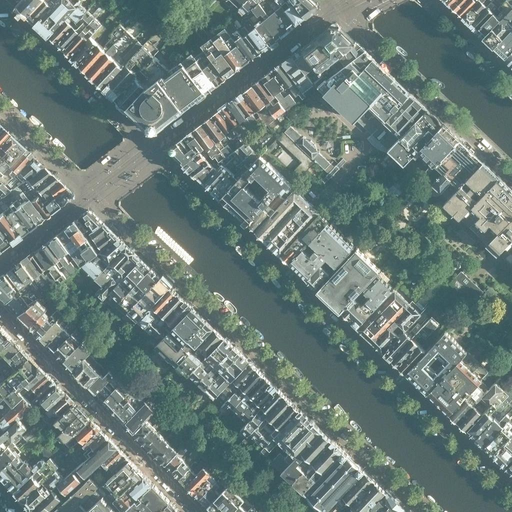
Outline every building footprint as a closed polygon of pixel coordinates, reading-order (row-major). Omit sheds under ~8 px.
[(29,15),(42,0),(22,0),(18,5),(29,15)] [(36,22),(57,0),(42,0),(29,15),(36,22)] [(50,35),(80,3),(81,2),(78,0),(75,3),(71,0),(57,0),(36,22),(37,23),(43,28),(49,34),(49,35),(50,35)] [(166,4),(162,0),(154,0),(154,1),(162,9),(166,4)] [(173,0),(162,0),(166,4),(174,12),(180,6),(174,0),(173,0)] [(241,8),(248,0),(232,0),(235,2),(229,8),(231,10),(237,4),(241,8)] [(243,14),(245,12),(251,8),(261,0),(248,0),(241,8),(239,10),(243,14)] [(276,11),(270,4),(267,0),(261,0),(251,8),(259,18),(260,18),(277,39),(290,29),(276,11)] [(296,24),(283,7),(277,0),(267,0),(270,4),(273,2),(279,9),(276,11),(290,29),(296,24)] [(317,4),(312,0),(294,0),(295,1),(306,16),(317,9),(317,4)] [(445,0),(463,16),(478,0),(445,0)] [(470,23),(492,0),(478,0),(463,16),(470,23)] [(477,30),(494,12),(498,7),(505,0),(492,0),(470,23),(477,30)] [(484,36),(511,6),(511,3),(508,0),(505,0),(498,7),(502,10),(497,15),(494,12),(477,30),(484,36)] [(495,46),(511,28),(511,0),(508,0),(511,3),(511,6),(484,36),(495,46)] [(306,16),(295,1),(291,4),(290,3),(289,3),(285,6),(283,7),(296,24),(306,16)] [(71,23),(70,22),(72,20),(75,23),(78,21),(88,10),(80,3),(50,35),(57,42),(72,27),(70,25),(71,23)] [(166,4),(162,9),(161,9),(169,17),(174,12),(166,4)] [(191,16),(180,6),(174,12),(185,22),(185,23),(191,16)] [(277,39),(260,18),(259,18),(251,8),(245,12),(248,16),(270,45),(277,39)] [(65,49),(95,17),(88,10),(78,21),(81,24),(77,28),(73,25),(72,27),(57,42),(65,49)] [(72,56),(102,24),(107,19),(99,12),(95,17),(65,49),(72,56)] [(185,22),(174,12),(169,17),(180,27),(185,22)] [(270,45),(248,16),(247,16),(245,17),(244,18),(241,21),(245,26),(263,50),(270,45)] [(80,64),(99,43),(96,40),(101,35),(99,34),(106,27),(102,24),(72,56),(80,64)] [(88,71),(126,30),(119,24),(110,34),(112,37),(103,47),(99,43),(80,64),(88,71)] [(327,79),(365,50),(350,36),(350,37),(340,28),(341,27),(339,25),(338,24),(337,24),(336,24),(335,24),(334,24),(333,24),(332,24),(331,25),(329,26),(330,27),(305,46),(304,45),(303,47),(327,79)] [(263,50),(245,26),(238,31),(256,55),(263,50)] [(211,37),(201,28),(196,33),(205,41),(211,37)] [(250,59),(231,35),(226,28),(222,31),(221,29),(211,37),(236,70),(250,59)] [(506,57),(511,50),(511,28),(495,46),(506,57)] [(96,79),(135,37),(127,29),(126,30),(88,71),(96,79)] [(256,55),(238,31),(237,29),(231,35),(250,59),(256,55)] [(104,87),(143,45),(135,37),(96,79),(104,87)] [(211,37),(205,41),(202,44),(202,45),(226,77),(236,70),(211,37)] [(138,73),(131,67),(137,61),(144,67),(154,56),(143,45),(104,87),(115,97),(136,76),(138,73)] [(226,77),(202,45),(197,49),(205,60),(207,58),(209,60),(206,62),(221,81),(226,77)] [(328,79),(327,79),(303,47),(292,55),(317,87),(320,85),(328,79)] [(221,81),(206,62),(204,63),(203,62),(205,60),(197,49),(192,53),(216,85),(221,81)] [(443,124),(425,107),(395,78),(365,50),(327,79),(328,79),(320,85),(387,149),(404,165),(443,124)] [(216,85),(192,53),(182,61),(206,92),(216,85)] [(317,87),(292,55),(282,63),(307,95),(317,87)] [(126,108),(148,85),(149,86),(160,77),(169,70),(154,56),(144,67),(147,71),(146,72),(149,76),(143,83),(136,76),(115,97),(116,98),(126,108)] [(206,92),(182,61),(169,70),(160,77),(184,109),(206,93),(206,92)] [(307,95),(282,63),(272,70),(296,101),(297,103),(307,95)] [(296,101),(272,70),(262,78),(287,111),(289,109),(288,108),(296,101)] [(184,109),(160,77),(149,86),(148,85),(126,108),(127,109),(131,114),(132,113),(133,114),(143,123),(143,124),(149,130),(149,129),(149,130),(158,129),(159,129),(160,128),(159,128),(164,124),(164,125),(165,124),(177,114),(178,114),(183,110),(184,109)] [(290,114),(287,111),(262,78),(252,85),(277,117),(286,129),(292,123),(290,121),(286,118),(290,114)] [(277,117),(252,85),(243,93),(267,124),(277,117)] [(267,124),(243,93),(235,98),(253,122),(260,131),(268,125),(267,124)] [(253,122),(235,98),(228,104),(247,130),(248,131),(250,130),(250,128),(248,126),(253,122)] [(247,130),(228,104),(220,110),(241,137),(244,134),(243,133),(247,130)] [(244,142),(241,137),(220,110),(212,116),(235,146),(237,148),(244,142)] [(235,146),(212,116),(203,123),(227,155),(233,150),(232,148),(235,146)] [(227,155),(203,123),(193,131),(205,147),(211,155),(217,163),(227,155)] [(483,161),(477,156),(443,124),(404,165),(420,181),(436,165),(443,172),(442,173),(441,173),(433,182),(433,185),(439,191),(442,191),(451,182),(450,181),(451,180),(459,187),(483,161)] [(317,148),(316,143),(312,139),(307,139),(302,134),(301,136),(291,126),(286,132),(325,169),(330,163),(320,153),(321,152),(317,148)] [(10,163),(24,148),(1,127),(0,128),(0,173),(7,166),(10,163)] [(205,147),(193,131),(171,148),(170,149),(170,150),(171,150),(184,163),(205,147)] [(314,163),(282,133),(277,139),(301,162),(308,169),(314,163)] [(226,166),(232,160),(237,165),(253,149),(244,142),(237,148),(233,150),(227,155),(217,163),(199,177),(213,190),(231,171),(226,166)] [(191,170),(211,155),(205,147),(184,163),(191,170)] [(3,184),(17,168),(18,168),(31,155),(24,148),(10,163),(13,166),(8,171),(7,169),(8,167),(7,166),(0,173),(0,180),(1,182),(0,183),(0,187),(7,194),(10,192),(10,191),(3,184)] [(220,197),(259,156),(253,149),(237,165),(231,171),(213,190),(220,197)] [(10,191),(25,180),(43,166),(31,154),(31,155),(18,168),(17,168),(3,184),(10,191)] [(199,177),(217,163),(211,155),(191,170),(199,177)] [(267,162),(267,163),(259,156),(220,197),(248,224),(278,192),(283,196),(292,186),(285,179),(267,162)] [(323,184),(346,160),(343,157),(320,181),(323,184)] [(511,188),(507,183),(483,161),(459,187),(444,203),(487,244),(502,228),(509,234),(506,237),(505,237),(498,243),(497,242),(491,248),(499,254),(504,249),(503,247),(510,239),(511,240),(511,255),(508,260),(510,262),(511,262),(511,188)] [(292,186),(308,169),(301,162),(285,179),(292,186)] [(30,188),(50,173),(43,166),(25,180),(30,188)] [(42,218),(29,201),(27,199),(31,197),(34,194),(36,196),(57,180),(50,173),(30,188),(25,180),(10,191),(10,192),(34,224),(42,218)] [(43,204),(52,197),(65,187),(58,180),(57,180),(36,196),(43,204)] [(256,231),(295,189),(292,186),(283,196),(278,192),(248,224),(256,231)] [(58,205),(70,196),(70,192),(65,187),(52,197),(58,205)] [(280,254),(319,212),(312,205),(295,189),(256,231),(272,246),(280,254)] [(10,192),(7,194),(2,197),(27,229),(34,224),(10,192)] [(49,212),(43,204),(36,196),(34,194),(31,197),(32,199),(29,201),(42,218),(47,214),(49,212)] [(27,229),(2,197),(0,198),(0,209),(19,235),(22,233),(27,229)] [(58,205),(52,197),(43,204),(49,212),(58,205)] [(19,235),(0,209),(0,231),(9,243),(19,235)] [(119,237),(91,211),(87,211),(82,214),(95,230),(87,236),(99,252),(119,237)] [(310,240),(328,221),(319,212),(280,254),(289,262),(304,246),(310,240)] [(95,230),(82,214),(75,220),(84,232),(87,236),(95,230)] [(99,252),(87,236),(84,232),(75,220),(65,227),(90,259),(99,252)] [(337,265),(355,246),(328,221),(310,240),(317,246),(311,253),(304,246),(289,262),(308,279),(322,264),(328,257),(337,265)] [(90,259),(65,227),(57,234),(81,266),(90,259)] [(0,249),(9,243),(0,231),(0,249)] [(81,266),(57,234),(49,240),(72,273),(75,271),(81,266)] [(99,260),(102,257),(109,264),(127,245),(119,237),(99,252),(90,259),(81,266),(75,271),(79,275),(86,269),(95,278),(107,266),(101,261),(99,261),(99,260)] [(72,273),(49,240),(42,245),(66,277),(72,273)] [(66,277),(42,245),(35,250),(57,279),(60,282),(66,277)] [(117,271),(134,252),(127,245),(109,264),(107,266),(95,278),(103,285),(111,276),(112,276),(107,272),(112,266),(117,271)] [(341,311),(377,273),(380,270),(357,248),(318,289),(341,311)] [(57,279),(35,250),(29,255),(51,283),(54,287),(56,285),(55,283),(53,282),(57,279)] [(103,299),(141,259),(134,252),(117,271),(120,273),(114,279),(111,276),(103,285),(96,292),(103,299)] [(51,283),(29,255),(22,261),(43,289),(51,283)] [(113,308),(151,268),(141,259),(103,299),(113,308)] [(43,289),(22,261),(15,266),(33,289),(39,298),(46,293),(43,289)] [(316,287),(330,272),(322,264),(308,279),(316,287)] [(33,289),(15,266),(5,273),(17,289),(19,292),(23,296),(33,289)] [(143,296),(161,277),(151,268),(113,308),(123,317),(140,299),(143,296)] [(472,282),(460,271),(454,277),(462,284),(466,288),(472,282)] [(17,289),(5,273),(0,277),(0,279),(11,291),(13,290),(14,291),(17,289)] [(357,326),(393,288),(377,273),(341,311),(357,326)] [(139,320),(170,287),(161,277),(143,296),(150,302),(145,307),(140,303),(142,301),(140,299),(123,317),(122,317),(124,319),(126,317),(128,319),(133,314),(139,320)] [(462,284),(454,277),(449,283),(456,290),(462,284)] [(11,291),(0,279),(0,294),(4,299),(7,301),(19,292),(17,289),(14,291),(13,290),(11,291)] [(482,292),(472,282),(466,288),(477,298),(482,292)] [(477,298),(466,288),(462,284),(456,290),(471,304),(477,298)] [(160,312),(177,293),(170,287),(139,320),(146,326),(155,317),(151,313),(156,308),(160,312)] [(373,341),(409,303),(393,288),(357,326),(373,341)] [(30,305),(23,296),(19,292),(7,301),(19,314),(30,305)] [(153,333),(155,332),(185,300),(177,293),(160,312),(164,316),(159,321),(155,317),(146,326),(153,333)] [(35,330),(57,309),(60,306),(51,296),(43,304),(38,299),(30,305),(19,314),(35,330)] [(174,327),(193,308),(185,300),(155,332),(163,339),(169,332),(174,327)] [(404,330),(420,314),(409,303),(373,341),(384,351),(404,330)] [(179,365),(213,327),(193,308),(174,327),(188,340),(183,345),(169,332),(163,339),(158,345),(179,365)] [(41,336),(63,314),(57,309),(35,330),(41,336)] [(72,333),(65,326),(71,321),(64,313),(63,314),(41,336),(48,343),(55,350),(71,335),(72,333)] [(392,358),(428,319),(427,317),(419,325),(417,323),(408,333),(404,330),(384,351),(392,358)] [(419,344),(413,339),(418,334),(419,336),(421,334),(425,338),(438,324),(430,317),(428,319),(392,358),(399,365),(419,344)] [(0,350),(13,339),(0,325),(0,350)] [(189,374),(201,361),(195,355),(201,349),(206,353),(205,354),(206,356),(224,337),(213,327),(179,365),(189,374)] [(480,380),(489,371),(467,350),(466,351),(445,331),(436,340),(406,372),(449,413),(480,380)] [(65,360),(80,345),(71,335),(55,350),(65,360)] [(406,372),(436,340),(432,336),(422,347),(419,344),(399,365),(406,372)] [(199,384),(234,347),(224,337),(206,356),(201,361),(189,374),(185,378),(188,382),(192,378),(191,378),(192,377),(199,384)] [(74,369),(89,354),(95,347),(87,338),(80,345),(65,360),(74,369)] [(14,355),(21,348),(13,339),(0,350),(0,368),(0,369),(1,370),(16,356),(14,355)] [(223,371),(240,353),(234,347),(199,384),(205,390),(220,374),(223,371)] [(9,378),(30,357),(21,348),(14,355),(16,356),(1,370),(9,378)] [(214,398),(249,361),(240,353),(223,371),(228,376),(221,383),(217,379),(221,375),(220,374),(205,390),(214,398)] [(101,374),(95,368),(99,364),(89,354),(74,369),(90,386),(101,374)] [(27,391),(46,373),(30,357),(9,378),(1,370),(0,369),(0,406),(2,409),(7,405),(3,400),(6,398),(14,406),(24,396),(23,395),(27,391)] [(241,386),(257,369),(249,361),(214,398),(218,402),(222,397),(226,401),(236,390),(237,390),(232,386),(236,382),(241,386)] [(105,370),(99,364),(95,368),(101,374),(105,370)] [(106,384),(118,372),(111,365),(105,370),(101,374),(90,386),(97,393),(106,384)] [(233,408),(264,375),(257,369),(241,386),(240,386),(244,390),(239,396),(237,395),(239,392),(236,390),(226,401),(233,408)] [(145,400),(125,380),(118,372),(106,384),(113,391),(104,400),(124,421),(145,400)] [(37,392),(51,379),(46,373),(27,391),(29,394),(34,389),(37,392)] [(240,415),(271,382),(264,375),(233,408),(240,415)] [(37,402),(57,384),(51,379),(37,392),(40,394),(35,399),(37,402)] [(458,421),(489,388),(480,380),(449,413),(456,419),(458,421)] [(248,422),(278,389),(271,382),(240,415),(248,422)] [(467,430),(504,390),(495,382),(489,388),(458,421),(467,430)] [(44,412),(46,411),(65,393),(57,384),(37,402),(36,403),(44,412)] [(104,400),(113,391),(106,384),(97,393),(104,400)] [(502,410),(511,399),(511,394),(506,388),(504,390),(467,430),(476,438),(495,417),(502,410)] [(248,435),(286,396),(278,389),(248,422),(241,428),(248,435)] [(60,415),(74,402),(65,393),(46,411),(51,417),(57,412),(60,415)] [(0,435),(18,419),(33,406),(24,396),(14,406),(0,418),(0,435)] [(265,424),(271,419),(274,422),(293,403),(286,396),(248,435),(249,435),(243,441),(246,444),(254,436),(258,440),(269,428),(265,424)] [(146,421),(156,409),(158,407),(149,397),(145,400),(124,421),(134,432),(146,421)] [(484,446),(511,417),(511,416),(511,399),(502,410),(506,414),(500,421),(495,417),(476,438),(484,446)] [(76,435),(92,420),(74,402),(60,415),(54,421),(53,421),(62,430),(60,432),(66,439),(72,439),(76,435)] [(265,446),(300,409),(293,403),(274,422),(269,428),(258,440),(254,444),(257,447),(261,442),(265,446)] [(285,446),(311,419),(300,409),(265,446),(261,451),(266,456),(280,442),(285,446)] [(0,469),(17,454),(53,421),(54,421),(51,417),(46,411),(44,412),(27,428),(21,434),(28,442),(24,446),(21,443),(16,448),(16,449),(14,451),(8,445),(7,447),(0,452),(0,469)] [(493,455),(511,434),(511,432),(508,429),(511,425),(511,417),(484,446),(493,455)] [(3,442),(9,437),(13,441),(21,434),(27,428),(18,419),(0,435),(0,452),(7,447),(3,442)] [(287,487),(293,481),(332,440),(311,419),(285,446),(272,461),(290,479),(284,485),(287,487)] [(85,444),(101,429),(92,420),(76,435),(85,444)] [(159,433),(152,427),(146,421),(134,432),(147,445),(159,433)] [(92,445),(105,434),(101,429),(85,444),(88,447),(91,444),(92,445)] [(153,451),(165,440),(159,433),(147,445),(153,451)] [(92,455),(110,438),(105,434),(92,445),(87,450),(92,455)] [(504,465),(511,456),(511,434),(493,455),(504,465)] [(62,499),(93,471),(99,466),(118,447),(110,438),(92,455),(65,479),(53,490),(62,499)] [(198,445),(191,439),(185,445),(192,452),(197,447),(198,445)] [(177,453),(171,446),(165,440),(153,451),(166,464),(177,453)] [(304,492),(343,450),(332,440),(293,481),(304,492)] [(55,450),(48,443),(42,449),(49,456),(55,450)] [(110,466),(124,453),(118,447),(99,466),(100,467),(101,466),(103,467),(107,463),(110,466)] [(203,454),(197,447),(192,452),(199,459),(203,454)] [(183,461),(180,458),(185,453),(181,449),(177,453),(166,464),(173,471),(183,461)] [(325,511),(327,510),(365,470),(343,450),(304,492),(325,511)] [(116,472),(130,460),(124,453),(110,466),(116,472)] [(0,474),(6,481),(27,462),(25,460),(23,462),(17,454),(0,469),(0,474)] [(23,500),(39,486),(40,484),(36,480),(42,474),(47,479),(56,470),(59,467),(51,458),(47,461),(15,491),(23,500)] [(15,491),(47,461),(45,459),(42,459),(32,468),(27,462),(6,481),(15,491)] [(186,485),(206,466),(199,459),(194,463),(198,467),(193,471),(190,468),(180,478),(186,485)] [(115,503),(118,500),(145,475),(130,460),(116,472),(104,483),(103,483),(99,486),(106,493),(115,503)] [(180,478),(190,468),(183,461),(173,471),(180,478)] [(194,493),(210,475),(215,470),(209,463),(206,466),(186,485),(194,493)] [(32,509),(53,490),(65,479),(56,470),(47,479),(42,482),(48,488),(44,492),(39,486),(23,500),(32,509)] [(353,504),(375,481),(365,470),(327,510),(329,511),(341,511),(345,509),(342,506),(345,503),(345,500),(347,498),(353,504)] [(68,511),(98,485),(91,478),(95,474),(93,471),(62,499),(53,490),(32,509),(33,511),(68,511)] [(216,491),(221,486),(224,489),(229,484),(227,482),(232,477),(227,472),(222,477),(222,476),(216,481),(200,499),(207,506),(219,494),(216,491)] [(126,508),(153,483),(145,475),(118,500),(126,508)] [(200,499),(216,481),(210,475),(194,493),(200,499)] [(366,511),(372,506),(386,491),(375,481),(353,504),(352,506),(358,511),(357,511),(366,511)] [(130,511),(159,511),(170,502),(153,483),(126,508),(130,511)] [(263,511),(271,505),(258,492),(261,489),(256,484),(242,497),(229,484),(224,489),(219,494),(207,506),(213,511),(212,511),(263,511)] [(85,511),(106,493),(99,486),(98,485),(68,511),(85,511)] [(407,511),(408,511),(386,491),(372,506),(378,511),(377,511),(375,511),(374,511),(373,511),(407,511)] [(119,511),(121,511),(114,504),(115,503),(106,493),(85,511),(119,511)] [(180,511),(170,502),(159,511),(180,511)]
